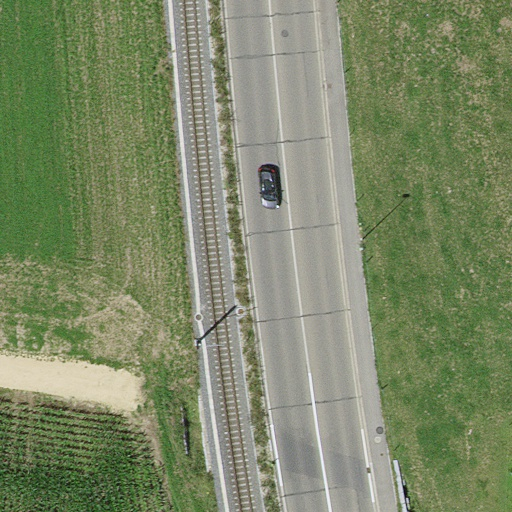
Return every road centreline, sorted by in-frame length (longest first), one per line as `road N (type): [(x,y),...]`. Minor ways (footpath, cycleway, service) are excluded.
road 1 (primary): [(267,0),(333,511)]
road 2 (track): [(0,373),(123,389)]
